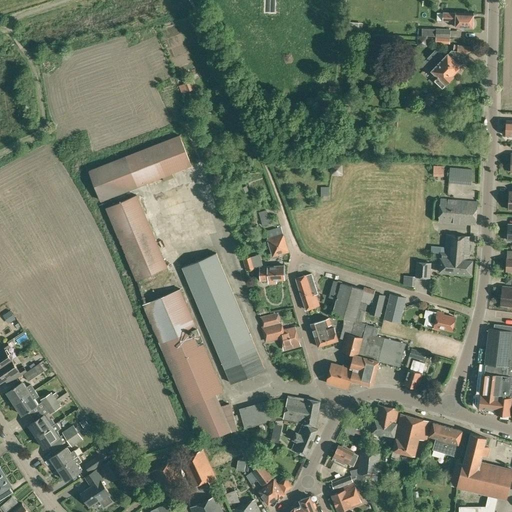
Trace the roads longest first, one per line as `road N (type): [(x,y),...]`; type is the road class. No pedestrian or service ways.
road 1 (secondary): [(479,313),(494,0)]
road 2 (track): [(296,253),(236,94),(189,0)]
road 3 (unknown): [(172,233),(230,388),(278,384)]
road 4 (residential): [(479,313),(296,253)]
road 5 (unknown): [(278,384),(215,218)]
road 6 (residential): [(344,408),(319,381),(290,275),(296,253)]
